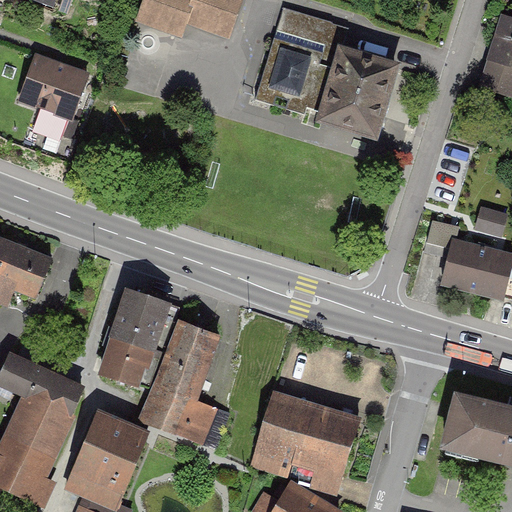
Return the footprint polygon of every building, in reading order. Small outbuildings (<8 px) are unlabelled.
[(187,38),(191,27),(234,42),(248,0),(147,0),(140,22),(187,38)] [(287,11),(280,33),(343,54),(351,32),(287,11)] [(511,14),(506,13),(483,77),(511,86),(511,14)] [(320,122),(343,54),(280,33),(257,101),(320,122)] [(96,74),(42,53),(23,99),(77,120),(96,74)] [(386,144),(409,76),(343,54),(320,122),(386,144)] [(483,206),(478,228),(505,235),(511,213),(483,206)] [(0,297),(12,303),(19,285),(40,293),(56,254),(0,231),(0,297)] [(511,251),(459,237),(447,283),(509,300),(511,287),(511,251)] [(178,300),(129,282),(103,354),(112,382),(144,393),(178,300)] [(228,336),(184,319),(145,421),(205,444),(220,407),(203,401),(228,336)] [(0,501),(22,511),(31,511),(90,387),(16,353),(2,382),(28,394),(0,452),(0,501)] [(370,420),(280,392),(257,462),(347,490),(370,420)] [(511,404),(466,394),(453,451),(511,465),(511,404)] [(72,485),(123,508),(155,438),(104,415),(72,485)] [(280,511),(346,511),(347,511),(298,482),(280,511)] [(103,511),(84,502),(78,511),(103,511)]
